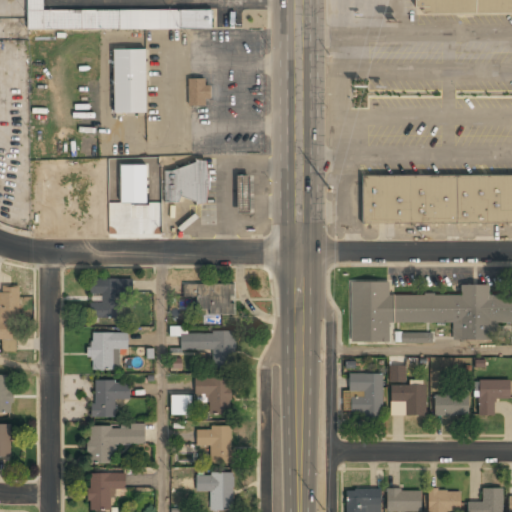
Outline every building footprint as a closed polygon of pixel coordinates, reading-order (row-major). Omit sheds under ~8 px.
[(212,29),(212,10),(44,11),(43,0),(27,0),(27,30),(212,29)] [(511,15),(511,0),(426,0),(426,15),(511,15)] [(113,114),(146,114),(146,50),(112,50),(113,114)] [(189,105),(208,105),(208,78),(189,78),(189,105)] [(148,164),(122,165),(122,202),(148,202),(148,164)] [(207,166),(164,166),(164,203),(208,202),(207,166)] [(511,174),(511,222),(364,224),(363,174),(511,174)] [(249,176),(238,176),(238,212),(249,212),(249,176)] [(90,318),(124,318),(124,279),(90,279),(90,294),(101,295),(101,303),(91,302),(90,318)] [(351,341),(389,341),(389,322),(453,321),(453,338),(497,338),(497,323),(511,323),(511,295),(489,295),(489,285),(461,285),(461,294),(389,294),(389,281),(351,281),(351,341)] [(183,297),(199,297),(199,314),(234,314),(234,284),(183,284),(183,297)] [(0,339),(2,339),(2,350),(18,350),(19,285),(0,285),(0,339)] [(127,332),(91,333),(92,371),(114,370),(114,349),(128,349),(127,332)] [(432,332),(400,332),(400,343),(432,343),(432,332)] [(214,350),(214,363),(234,363),(234,333),(181,333),(181,350),(214,350)] [(389,382),(406,382),(406,365),(389,365),(389,382)] [(0,413),(13,413),(12,372),(0,372),(0,413)] [(382,374),(350,374),(350,415),(382,415),(382,374)] [(195,396),(208,396),(208,415),(231,415),(231,378),(195,378),(195,396)] [(511,399),(511,380),(479,380),(479,415),(494,415),(494,399),(511,399)] [(115,399),(129,400),(129,381),(94,381),(93,417),(114,417),(115,399)] [(425,416),(425,386),(391,386),(391,403),(406,403),(406,416),(425,416)] [(191,395),(170,395),(170,414),(191,414),(191,395)] [(469,396),(435,396),(435,416),(469,416),(469,396)] [(10,424),(0,424),(0,457),(10,457),(10,424)] [(144,425),(88,427),(89,464),(115,463),(114,445),(145,444),(144,425)] [(197,446),(211,446),(211,464),(231,464),(231,427),(197,427),(197,446)] [(125,490),(125,474),(89,474),(89,511),(112,511),(112,490),(125,490)] [(211,510),(233,510),(233,474),(197,474),(197,492),(211,492),(211,510)] [(468,501),(468,511),(504,511),(504,488),(482,488),(482,501),(468,501)] [(346,511),(367,511),(367,510),(380,510),(380,489),(346,489),(346,511)] [(387,511),(422,511),(422,490),(387,490),(387,511)] [(429,511),(460,511),(460,490),(429,490),(429,511)]
